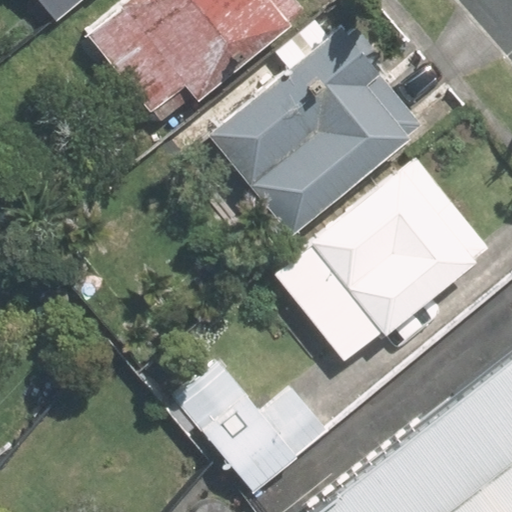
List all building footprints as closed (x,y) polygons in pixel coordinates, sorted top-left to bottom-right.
[(203,92),(301,6),(295,0),(114,0),(86,25),(156,106),(190,77),(203,92)] [(391,65),(347,12),(210,125),(294,226),(419,123),(379,75),(391,65)] [(493,243),(414,148),(312,234),(322,246),(289,274),(358,356),(493,243)] [(0,307),(0,341),(15,317),(0,307)] [(511,511),(511,342),(296,511),(511,511)] [(259,410),(214,356),(171,392),(252,490),(326,429),(289,385),(259,410)]
